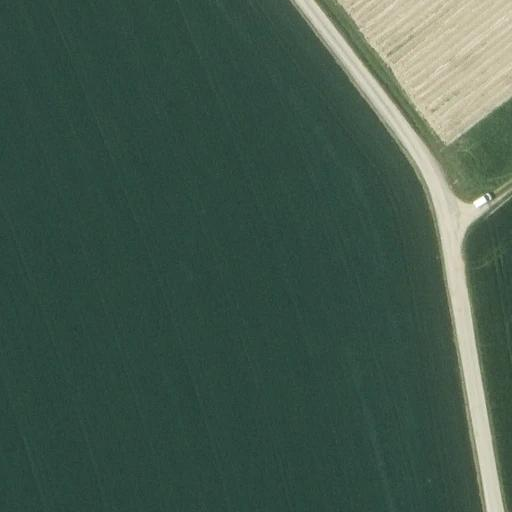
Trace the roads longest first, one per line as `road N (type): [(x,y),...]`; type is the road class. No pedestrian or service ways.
road 1 (track): [(457,219),(457,282),(499,511)]
road 2 (track): [(296,0),(457,219)]
